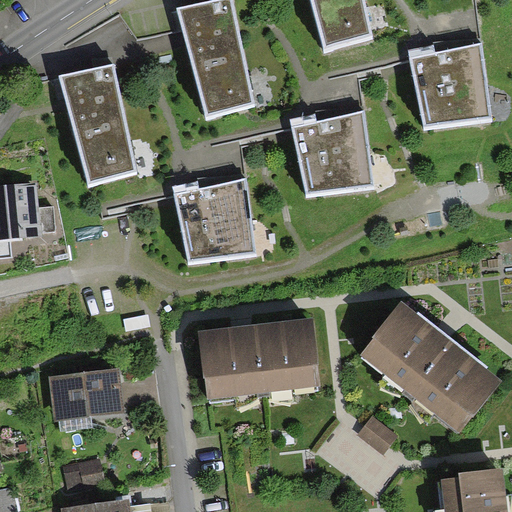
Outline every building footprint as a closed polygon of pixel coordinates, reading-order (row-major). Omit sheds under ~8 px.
[(362,0),(310,0),(325,52),(371,40),(362,0)] [(230,1),(179,13),(184,33),(207,119),(253,107),(230,1)] [(481,49),(412,64),(425,130),(491,122),(481,49)] [(114,71),(65,81),(91,186),(135,175),(114,71)] [(362,112),(293,128),(308,194),(371,184),(362,112)] [(245,185),(178,201),(191,265),(255,257),(245,185)] [(32,186),(0,189),(0,236),(37,233),(32,186)] [(495,381),(403,307),(365,355),(457,428),(495,381)] [(310,322),(202,334),(209,396),(316,384),(310,322)] [(115,372),(56,379),(61,417),(120,410),(115,372)] [(359,440),(387,456),(399,435),(371,419),(359,440)] [(66,467),(69,490),(104,486),(101,463),(66,467)] [(503,511),(498,474),(441,481),(445,511),(503,511)] [(0,492),(0,511),(19,511),(14,489),(0,492)]
